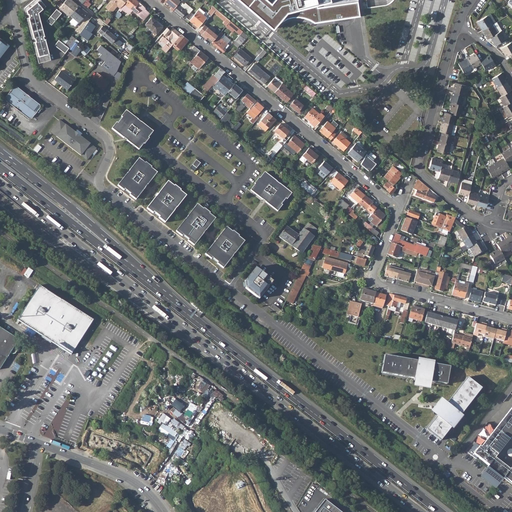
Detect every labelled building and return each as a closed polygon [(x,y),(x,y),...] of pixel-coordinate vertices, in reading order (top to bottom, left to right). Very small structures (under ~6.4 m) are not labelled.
[(40,0),(33,0),(24,8),(26,14),(28,14),(29,17),(27,17),(32,38),(34,38),(35,41),(33,42),(39,63),(51,59),(45,38),(44,39),(43,34),(44,35),(39,12),(46,6),(40,0)] [(66,0),(59,8),(69,16),(70,16),(73,11),(76,9),(78,5),(71,0),(66,0)] [(113,0),(111,1),(105,7),(111,13),(117,6),(120,8),(126,0),(113,0)] [(126,0),(120,8),(119,9),(119,10),(120,11),(121,12),(122,10),(124,12),(127,13),(130,13),(132,11),(143,21),(149,13),(144,9),(145,8),(139,3),(136,0),(126,0)] [(159,0),(163,3),(164,1),(171,7),(170,9),(173,11),(181,1),(178,0),(159,0)] [(236,0),(274,32),(283,23),(289,20),(294,19),(300,19),(305,20),(314,24),(316,25),(361,18),(358,0),(236,0)] [(181,2),(175,10),(182,17),(182,16),(185,19),(186,17),(189,20),(194,14),(191,11),(189,14),(186,12),(187,10),(181,5),(183,3),(181,2)] [(87,13),(78,5),(76,9),(73,11),(70,16),(79,23),(87,13)] [(212,5),(211,7),(212,8),(208,13),(211,16),(214,12),(216,9),(212,5)] [(61,13),(56,9),(50,16),(55,20),(61,13)] [(216,9),(214,12),(221,17),(223,14),(216,9)] [(194,14),(189,20),(197,27),(206,17),(202,14),(197,10),(194,14)] [(487,16),(492,24),(496,22),(491,13),(487,16)] [(487,16),(477,22),(482,30),(492,24),(487,16)] [(88,21),(95,27),(98,22),(92,17),(88,21)] [(162,27),(151,17),(145,25),(157,33),(162,27)] [(243,31),(230,20),(228,23),(235,29),(234,30),(239,35),(240,34),(243,31)] [(501,30),(496,22),(492,24),(497,33),(500,31),(501,30)] [(205,24),(199,31),(202,34),(201,35),(210,42),(213,38),(205,32),(209,28),(205,24)] [(492,24),(482,30),(487,39),(490,37),(497,33),(492,24)] [(81,31),(84,34),(89,27),(86,25),(81,31)] [(98,31),(103,35),(107,29),(102,26),(98,31)] [(161,49),(165,52),(169,47),(171,45),(181,34),(171,26),(165,33),(167,35),(164,38),(163,36),(160,40),(165,44),(161,49)] [(120,41),(107,29),(103,35),(112,43),(114,41),(117,44),(120,41)] [(84,34),(81,31),(75,39),(73,41),(77,44),(84,34)] [(239,35),(235,41),(236,42),(234,44),(238,47),(247,35),(243,31),(240,34),(239,35)] [(497,33),(490,37),(495,45),(505,40),(500,31),(497,33)] [(187,40),(181,34),(171,45),(178,50),(180,48),(180,49),(187,40)] [(75,39),(71,35),(65,44),(69,47),(73,41),(75,39)] [(221,39),(217,35),(211,43),(223,52),(229,45),(221,39)] [(0,56),(9,45),(0,37),(0,56)] [(65,53),(69,47),(65,44),(58,40),(54,45),(65,53)] [(511,44),(511,42),(501,48),(506,57),(509,55),(511,53),(511,44)] [(77,45),(71,53),(75,56),(81,48),(77,45)] [(117,69),(123,61),(101,45),(97,50),(102,53),(99,56),(105,61),(101,66),(118,79),(122,73),(117,69)] [(200,50),(195,46),(191,51),(193,52),(189,57),(192,59),(200,50)] [(235,54),(233,56),(245,66),(251,58),(240,49),(235,54)] [(208,57),(200,50),(192,59),(190,62),(188,64),(189,65),(191,63),(193,65),(191,67),(195,71),(197,68),(198,69),(208,57)] [(155,57),(149,53),(146,57),(151,61),(155,57)] [(475,53),(467,58),(472,68),(481,63),(480,61),(475,53)] [(489,55),(480,61),(481,63),(485,70),(495,64),(489,55)] [(467,58),(458,63),(464,73),(472,68),(467,58)] [(254,63),(248,71),(258,79),(264,83),(270,76),(254,63)] [(222,74),(225,71),(220,68),(212,78),(211,78),(204,87),(208,91),(212,87),(222,74)] [(74,80),(61,70),(54,79),(61,84),(62,83),(68,88),(74,80)] [(174,81),(177,83),(179,81),(177,80),(182,73),(181,72),(176,79),(174,81)] [(109,82),(97,73),(94,76),(91,80),(104,90),(109,82)] [(491,79),(496,87),(506,81),(501,73),(491,79)] [(233,84),(222,74),(212,87),(215,90),(216,89),(224,95),(233,84)] [(274,78),(281,84),(282,83),(283,82),(275,76),(274,78)] [(274,78),(267,86),(274,92),(281,84),(274,78)] [(194,88),(187,81),(182,87),(189,94),(193,89),(194,88)] [(496,87),(501,96),(509,91),(511,90),(506,81),(496,87)] [(466,85),(455,82),(453,92),(464,95),(466,85)] [(243,90),(234,83),(233,84),(224,95),(217,104),(220,104),(222,101),(223,102),(225,99),(223,98),(226,95),(227,96),(229,93),(235,98),(238,94),(239,95),(243,90)] [(281,84),(274,92),(286,102),(293,94),(285,87),(286,86),(282,83),(281,84)] [(305,84),(302,87),(313,96),(315,93),(305,84)] [(45,108),(16,86),(14,86),(5,97),(5,100),(34,122),(36,122),(42,115),(43,116),(45,114),(44,113),(45,110),(45,108)] [(189,94),(199,102),(204,96),(195,88),(194,88),(193,89),(189,94)] [(499,97),(504,106),(511,102),(511,101),(511,95),(509,91),(501,96),(499,97)] [(464,95),(453,92),(450,102),(452,102),(461,105),(464,95)] [(256,101),(247,93),(241,100),(244,102),(242,104),(239,102),(237,105),(234,109),(238,112),(240,111),(244,106),(245,105),(249,108),(252,105),(256,101)] [(236,101),(233,99),(225,108),(226,109),(225,110),(227,112),(236,101)] [(295,99),(290,105),(300,114),(306,107),(295,99)] [(253,106),(252,105),(249,108),(246,112),(252,117),(249,121),(253,124),(258,118),(256,116),(263,107),(257,102),(253,106)] [(461,105),(452,102),(449,113),(453,114),(456,115),(460,116),(463,105),(461,105)] [(504,106),(501,107),(502,110),(507,117),(511,114),(511,103),(511,102),(504,106)] [(220,106),(218,105),(213,111),(221,117),(225,111),(222,108),(223,107),(221,105),(220,106)] [(312,108),(305,116),(310,121),(312,122),(311,123),(314,126),(324,115),(320,113),(319,114),(312,108)] [(117,123),(112,129),(124,138),(127,140),(126,141),(138,150),(152,132),(141,123),(139,124),(137,122),(138,121),(126,111),(121,117),(122,118),(118,124),(117,123)] [(230,115),(226,112),(220,120),(230,128),(233,125),(227,119),(230,115)] [(257,124),(265,131),(275,119),(267,112),(257,124)] [(449,113),(445,112),(442,122),(451,124),(453,125),(456,115),(453,114),(449,113)] [(50,132),(87,160),(95,149),(96,148),(59,120),(59,121),(50,132)] [(241,123),(238,121),(234,126),(231,129),(234,132),(241,123)] [(319,130),(327,137),(328,137),(331,139),(335,134),(332,131),(335,128),(327,121),(319,130)] [(451,124),(442,122),(439,131),(442,132),(450,134),(452,126),(453,125),(451,124)] [(289,130),(280,123),(274,131),(283,138),(289,130)] [(353,130),(359,135),(362,132),(355,127),(353,130)] [(450,134),(442,132),(439,142),(448,144),(450,145),(453,135),(450,134)] [(339,134),(332,142),(343,150),(350,142),(345,138),(339,134)] [(304,144),(294,135),(287,144),(297,152),(304,144)] [(282,145),(278,142),(273,149),(273,150),(272,151),(275,154),(282,145)] [(448,144),(439,142),(437,151),(448,154),(450,145),(448,144)] [(356,143),(347,153),(357,160),(365,151),(361,148),(356,143)] [(318,155),(309,147),(302,155),(311,163),(318,155)] [(511,152),(509,148),(501,153),(503,157),(507,163),(511,159),(511,152)] [(366,155),(360,163),(365,167),(366,166),(370,170),(376,164),(373,161),(366,155)] [(443,160),(432,157),(429,168),(440,171),(441,167),(443,160)] [(503,157),(495,162),(500,172),(509,167),(507,163),(503,157)] [(129,195),(135,200),(145,188),(143,187),(145,184),(147,185),(156,173),(139,159),(129,171),(130,172),(128,175),(127,174),(118,186),(124,191),(124,190),(130,194),(129,195)] [(279,166),(271,159),(270,159),(269,161),(277,168),(279,166)] [(196,160),(192,165),(197,168),(201,163),(196,160)] [(332,167),(324,160),(318,167),(321,170),(318,173),(323,178),(332,167)] [(495,162),(486,168),(492,177),(500,172),(495,162)] [(393,166),(384,176),(389,180),(388,182),(387,182),(383,186),(387,189),(387,190),(391,193),(395,189),(392,187),(400,177),(399,176),(401,173),(393,166)] [(450,169),(441,167),(440,171),(438,178),(447,180),(450,169)] [(347,180),(334,169),(328,176),(332,179),(330,181),(334,184),(336,186),(340,189),(347,180)] [(460,172),(450,169),(447,180),(457,183),(460,172)] [(265,172),(251,190),(263,200),(264,198),(266,200),(265,202),(277,211),(282,205),(281,204),(286,199),(287,200),(291,193),(279,184),(279,185),(276,183),(277,182),(265,172)] [(311,195),(316,190),(306,182),(307,181),(302,178),(300,180),(297,184),(297,185),(306,193),(311,196),(311,195)] [(306,182),(316,190),(317,189),(307,181),(306,182)] [(158,218),(165,223),(174,211),(173,210),(175,208),(176,208),(186,196),(168,182),(158,194),(160,195),(158,198),(156,197),(147,209),(153,214),(154,213),(159,217),(158,218)] [(424,185),(416,182),(413,189),(417,190),(414,195),(434,203),(435,198),(427,193),(429,189),(424,185)] [(471,185),(461,182),(458,193),(468,196),(469,191),(471,185)] [(364,194),(356,187),(348,197),(354,202),(355,200),(358,202),(364,194)] [(479,193),(469,191),(468,196),(466,202),(476,204),(479,193)] [(301,199),(316,212),(321,205),(311,196),(306,193),(301,199)] [(489,196),(479,193),(476,204),(486,207),(489,196)] [(373,201),(364,194),(358,202),(363,206),(362,208),(365,210),(373,201)] [(339,206),(348,214),(350,211),(352,209),(348,206),(349,205),(343,200),(339,206)] [(187,241),(194,246),(203,234),(202,233),(204,230),(205,231),(215,219),(197,205),(187,217),(188,218),(186,220),(185,220),(176,232),(182,237),(183,236),(188,240),(187,241)] [(331,213),(321,205),(316,212),(327,221),(331,213)] [(385,214),(376,207),(367,218),(371,222),(374,224),(375,225),(385,214)] [(408,210),(406,215),(418,220),(420,214),(408,210)] [(357,216),(350,211),(348,214),(355,219),(357,216)] [(431,225),(441,229),(443,230),(448,232),(449,232),(455,218),(448,215),(445,216),(436,213),(431,225)] [(406,217),(400,230),(411,235),(417,222),(406,217)] [(369,224),(365,221),(362,224),(376,235),(378,232),(372,227),(369,224)] [(301,253),(315,235),(313,234),(317,229),(307,223),(298,236),(291,246),(301,253)] [(468,226),(458,232),(462,240),(472,235),(468,226)] [(286,227),(279,237),(291,246),(298,236),(298,235),(286,227)] [(217,264),(223,269),(232,257),(231,256),(233,253),(234,254),(244,242),(226,228),(216,240),(218,241),(216,244),(214,243),(205,255),(211,259),(212,258),(217,263),(217,264)] [(401,236),(395,234),(392,243),(418,253),(421,254),(424,256),(429,258),(432,251),(428,250),(429,249),(414,243),(413,245),(403,241),(399,240),(401,236)] [(472,235),(462,240),(467,249),(470,248),(477,243),(472,235)] [(447,238),(442,236),(438,246),(443,248),(447,238)] [(505,239),(496,244),(499,249),(502,254),(511,250),(505,239)] [(477,243),(470,248),(474,256),(484,251),(479,242),(477,243)] [(418,253),(392,243),(387,254),(396,258),(400,249),(402,249),(401,251),(416,257),(416,256),(418,253)] [(330,249),(313,245),(306,258),(313,261),(314,261),(319,250),(322,253),(355,262),(354,264),(364,266),(366,259),(363,259),(356,257),(354,256),(349,255),(334,251),(330,249)] [(374,247),(368,245),(366,251),(359,249),(358,251),(357,251),(356,252),(358,253),(356,257),(363,259),(364,255),(369,258),(374,247)] [(499,249),(489,254),(495,264),(504,259),(502,254),(499,249)] [(347,263),(326,257),(325,260),(323,268),(349,275),(351,267),(349,267),(346,266),(347,264),(347,263)] [(472,266),(460,263),(459,266),(461,267),(471,270),(476,271),(477,267),(472,266)] [(399,269),(387,265),(384,276),(396,279),(399,269)] [(244,281),(245,288),(259,299),(273,281),(255,267),(244,281)] [(33,271),(28,268),(24,275),(28,278),(33,271)] [(399,269),(396,279),(408,282),(410,274),(403,272),(403,270),(399,269)] [(421,271),(417,269),(414,281),(418,283),(417,285),(422,286),(426,287),(427,285),(432,286),(434,277),(435,274),(430,273),(431,272),(422,269),(421,271)] [(436,280),(434,286),(436,286),(435,290),(443,292),(444,288),(447,276),(447,274),(446,274),(445,272),(442,271),(441,273),(439,272),(439,274),(435,272),(435,274),(434,277),(438,278),(437,280),(436,280)] [(307,274),(300,272),(299,274),(286,300),(292,303),(307,274)] [(511,276),(503,274),(501,280),(506,282),(505,283),(510,284),(511,277),(511,276)] [(458,281),(456,280),(453,289),(451,295),(464,298),(469,284),(464,282),(464,285),(457,283),(458,281)] [(93,319),(39,285),(17,320),(71,354),(93,319)] [(375,292),(363,289),(360,300),(369,302),(368,304),(371,305),(370,306),(371,307),(375,292)] [(476,290),(471,289),(468,299),(480,303),(483,292),(476,290)] [(385,295),(375,292),(371,307),(372,307),(372,305),(382,308),(385,295)] [(497,296),(484,292),(482,302),(495,305),(495,304),(500,305),(502,296),(498,294),(497,296)] [(406,298),(394,295),(391,306),(388,306),(387,309),(390,310),(395,311),(397,307),(399,308),(401,303),(405,304),(406,298)] [(361,304),(350,301),(346,314),(351,315),(349,322),(356,324),(361,304)] [(270,307),(278,314),(281,311),(272,304),(270,307)] [(424,310),(412,306),(408,321),(412,322),(413,319),(421,321),(424,310)] [(435,313),(428,310),(424,322),(432,324),(435,313)] [(439,314),(435,313),(432,324),(440,327),(442,316),(438,315),(439,314)] [(446,317),(442,316),(440,327),(447,329),(450,317),(447,316),(446,317)] [(458,319),(450,317),(447,329),(455,331),(458,319)] [(497,327),(480,322),(478,332),(494,336),(497,327)] [(19,339),(0,327),(0,368),(10,353),(12,354),(15,353),(17,350),(16,347),(14,346),(19,339)] [(511,330),(511,331),(510,333),(506,332),(505,337),(503,342),(508,343),(508,342),(511,343),(511,330)] [(464,336),(460,335),(458,345),(467,348),(466,351),(468,352),(471,343),(472,339),(472,336),(473,335),(466,333),(465,334),(464,336)] [(460,335),(454,334),(450,348),(454,348),(455,344),(458,345),(460,335)] [(475,337),(472,336),(472,339),(471,343),(483,347),(484,342),(474,339),(475,337)] [(431,381),(447,384),(450,366),(434,363),(434,361),(418,358),(417,361),(385,355),(381,372),(414,378),(412,386),(421,388),(429,390),(431,381)] [(426,430),(441,441),(451,428),(453,429),(463,416),(461,415),(481,388),(468,378),(447,404),(440,399),(435,405),(431,411),(437,416),(426,430)] [(484,426),(465,451),(476,459),(477,457),(488,465),(486,467),(491,471),(498,476),(500,474),(511,484),(511,390),(510,393),(511,394),(511,407),(495,429),(492,433),(484,426)] [(484,426),(492,433),(495,429),(487,422),(484,426)] [(133,466),(132,468),(147,473),(149,465),(132,460),(133,456),(126,454),(123,463),(133,466)] [(341,511),(325,500),(315,511),(341,511)]
